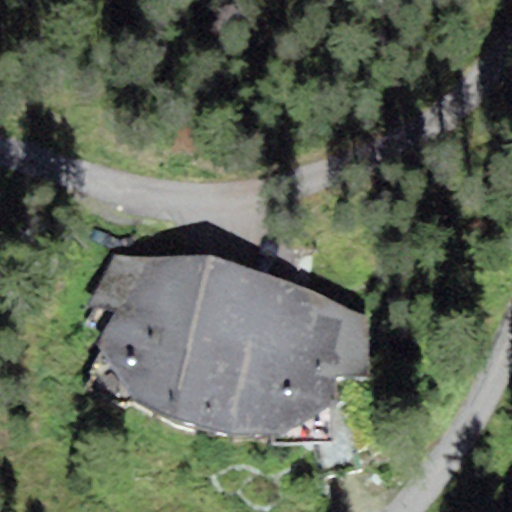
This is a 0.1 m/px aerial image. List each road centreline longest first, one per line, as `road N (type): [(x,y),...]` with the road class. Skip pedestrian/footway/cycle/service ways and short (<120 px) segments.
road 1 (residential): [(511,36),(434,141),(241,211),(0,137)]
road 2 (residential): [(511,353),(420,499),(403,511)]
